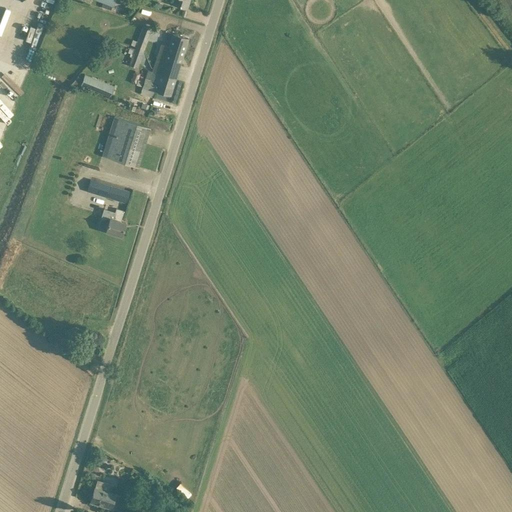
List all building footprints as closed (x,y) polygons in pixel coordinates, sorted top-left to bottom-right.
[(187,8),(189,0),(173,0),(172,4),(187,8)] [(135,48),(143,51),(152,27),(144,24),(135,48)] [(188,38),(172,33),(168,46),(161,44),(160,47),(152,71),(175,78),(188,38)] [(129,65),(137,68),(143,51),(135,48),(129,65)] [(170,95),(175,78),(152,71),(148,70),(142,86),(155,90),(170,95)] [(85,74),(84,75),(80,85),(108,96),(113,85),(85,74)] [(131,101),(128,108),(134,111),(137,104),(131,101)] [(150,127),(140,124),(114,116),(102,155),(138,166),(150,127)] [(130,191),(91,178),(87,191),(126,203),(130,191)] [(124,210),(116,209),(115,212),(104,208),(97,228),(105,230),(105,231),(121,236),(125,222),(120,221),(121,219),(122,211),(124,211),(124,210)] [(112,485),(107,483),(97,480),(95,488),(94,487),(90,502),(112,508),(112,509),(120,511),(125,497),(110,492),(112,485)]
